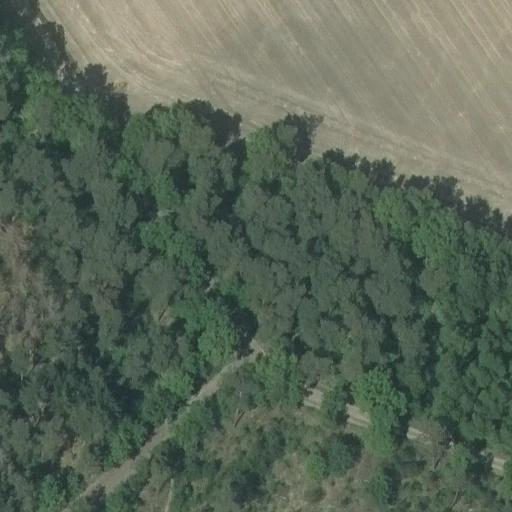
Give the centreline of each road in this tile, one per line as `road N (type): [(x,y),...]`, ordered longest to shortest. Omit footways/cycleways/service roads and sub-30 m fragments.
road 1 (track): [(5,0),(255,365),(278,380),(511,457)]
road 2 (track): [(255,365),(79,511)]
